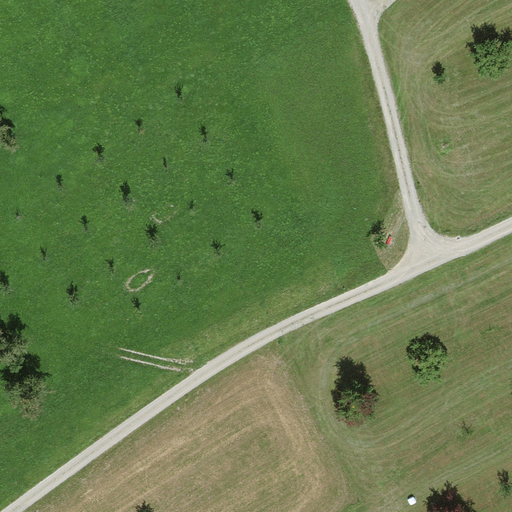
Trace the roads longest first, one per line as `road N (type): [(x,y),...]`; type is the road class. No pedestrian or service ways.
road 1 (track): [(19,511),(191,384),(292,325),(511,227)]
road 2 (track): [(433,265),(375,57),(376,20),(393,0)]
